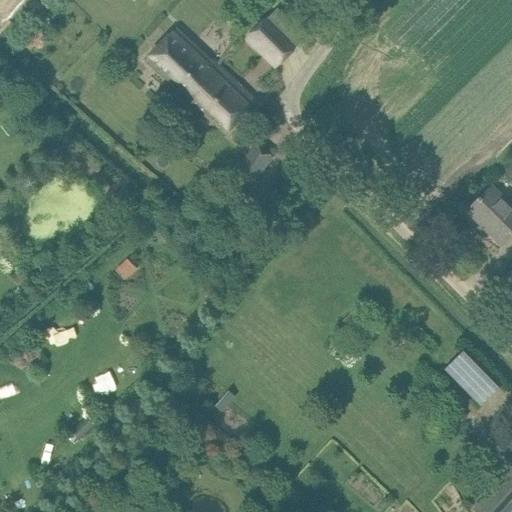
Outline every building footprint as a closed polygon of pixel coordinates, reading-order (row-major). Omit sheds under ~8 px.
[(91,49),(118,18),(96,0),(86,0),(64,27),(91,49)] [(267,17),(247,37),(277,66),(297,46),(267,17)] [(189,101),(221,67),(212,58),(210,60),(176,28),(146,59),(170,82),(166,86),(186,105),(189,101)] [(224,39),(236,50),(244,41),(233,30),(224,39)] [(225,134),(256,99),(221,67),(189,101),(225,134)] [(273,156),(256,143),(234,172),(252,185),(273,156)] [(511,206),(491,186),(467,210),(502,245),(511,234),(511,206)] [(85,414),(73,426),(84,437),(96,425),(85,414)] [(507,511),(511,507),(511,466),(473,509),(476,511),(507,511)]
